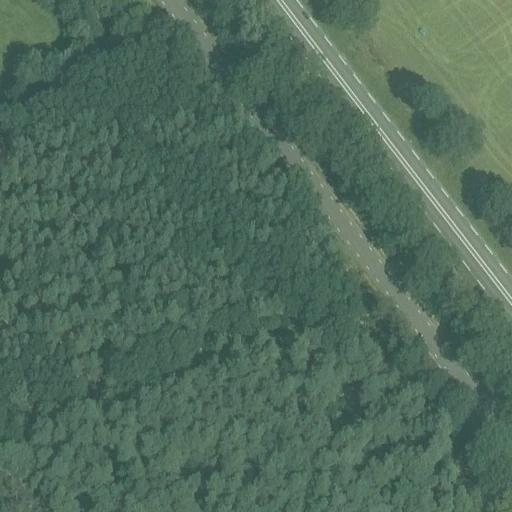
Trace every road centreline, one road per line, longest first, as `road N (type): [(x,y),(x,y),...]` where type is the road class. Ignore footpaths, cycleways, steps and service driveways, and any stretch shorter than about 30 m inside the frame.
road 1 (unclassified): [(511,443),(167,0)]
road 2 (secondary): [(511,300),(278,0)]
road 3 (track): [(196,36),(0,136)]
